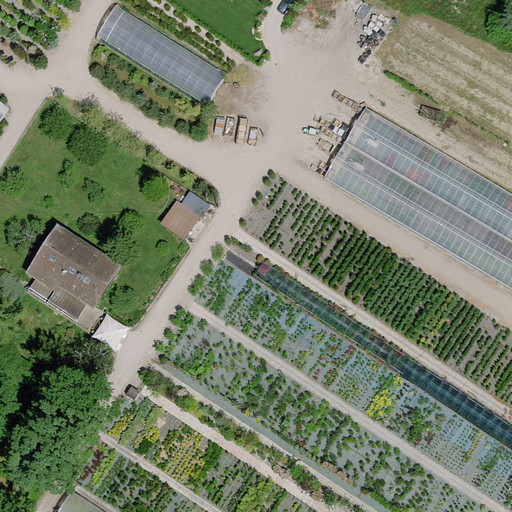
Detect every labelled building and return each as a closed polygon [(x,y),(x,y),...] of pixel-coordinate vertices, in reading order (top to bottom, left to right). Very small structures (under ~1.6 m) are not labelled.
[(122,1),(101,33),(211,106),(232,74),(122,1)] [(0,105),(0,124),(9,112),(0,105)] [(511,196),(367,111),(326,180),(511,290),(511,196)] [(177,205),(164,225),(186,239),(199,220),(177,205)] [(114,269),(59,234),(33,274),(57,291),(61,285),(91,305),(114,269)]
